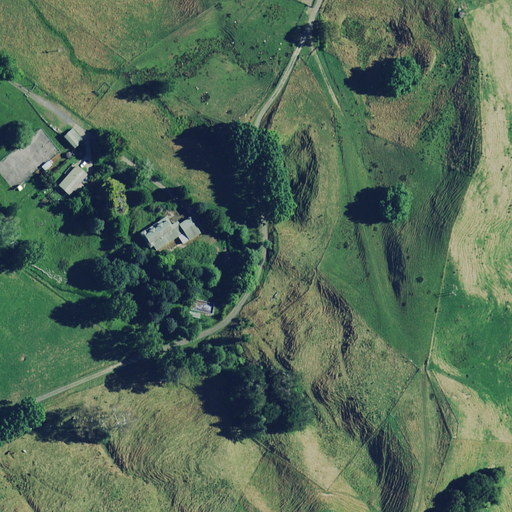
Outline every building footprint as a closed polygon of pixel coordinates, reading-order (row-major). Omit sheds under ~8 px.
[(83,140),(72,129),(63,137),(74,149),(83,140)] [(72,156),(72,155),(72,154),(71,152),(71,151),(69,151),(68,151),(67,151),(66,151),(65,152),(64,153),(64,154),(64,156),(65,157),(65,158),(67,159),(68,159),(69,159),(70,158),(71,157),(72,156)] [(52,166),(48,161),(42,167),(46,172),(52,166)] [(88,177),(76,166),(58,186),(69,196),(74,191),(77,194),(84,186),(82,184),(88,177)] [(153,246),(156,251),(177,237),(182,245),(201,232),(191,217),(178,225),(171,214),(138,235),(148,249),(153,246)]
